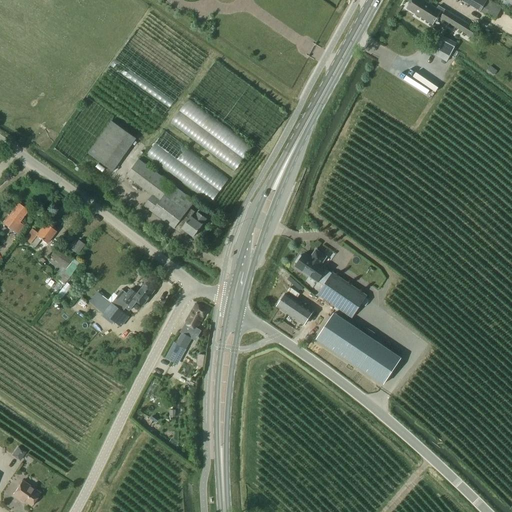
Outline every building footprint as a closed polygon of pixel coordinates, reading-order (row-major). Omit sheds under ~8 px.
[(476,29),(438,6),(437,8),(423,0),(411,0),(406,9),(433,25),(438,17),(471,37),(471,36),(475,38),(479,32),(476,29)] [(461,0),(481,11),(481,12),(495,20),(500,9),(502,7),(489,0),(456,0),(458,1),(458,0),(461,0)] [(511,0),(495,0),(511,11),(511,0)] [(456,44),(442,37),(432,55),(447,62),(456,44)] [(111,65),(170,107),(179,94),(120,52),(111,65)] [(498,71),(491,65),(486,71),(493,77),(498,71)] [(414,71),(407,82),(431,98),(439,86),(414,71)] [(188,98),(170,123),(236,170),(254,146),(188,98)] [(136,139),(111,121),(88,154),(113,172),(136,139)] [(212,202),(230,178),(164,130),(146,155),(212,202)] [(144,206),(174,229),(175,229),(186,237),(189,233),(194,237),(203,225),(207,219),(198,212),(197,213),(190,209),(196,202),(139,159),(126,176),(152,195),(144,206)] [(8,216),(2,224),(18,235),(24,226),(19,222),(28,211),(18,203),(9,216),(8,216)] [(30,244),(35,247),(41,240),(47,244),(56,232),(45,223),(37,233),(32,229),(24,239),(30,244)] [(78,240),(71,250),(78,255),(85,245),(78,240)] [(50,257),(63,266),(53,279),(63,286),(80,263),(72,257),(71,259),(56,248),(50,257)] [(309,258),(303,254),(294,268),(316,283),(326,270),(320,266),(325,259),(315,250),(309,258)] [(366,296),(345,281),(332,273),(318,295),(351,318),(366,296)] [(67,283),(58,295),(62,298),(71,287),(67,283)] [(118,296),(112,303),(123,312),(127,308),(129,310),(137,301),(143,305),(155,291),(146,283),(137,294),(131,289),(127,294),(122,289),(117,295),(118,296)] [(285,294),(277,306),(304,325),(313,312),(285,294)] [(111,303),(104,313),(115,322),(116,321),(122,326),(129,317),(126,315),(123,312),(112,303),(111,303)] [(201,330),(197,328),(208,310),(196,304),(185,321),(187,322),(181,332),(182,333),(177,342),(185,347),(186,348),(194,334),(198,336),(201,330)] [(334,313),(317,339),(383,384),(401,358),(334,313)] [(177,342),(175,342),(166,359),(175,364),(185,347),(177,342)] [(13,453),(20,459),(26,453),(19,446),(13,453)] [(20,499),(31,506),(40,493),(22,481),(12,496),(19,501),(20,499)]
